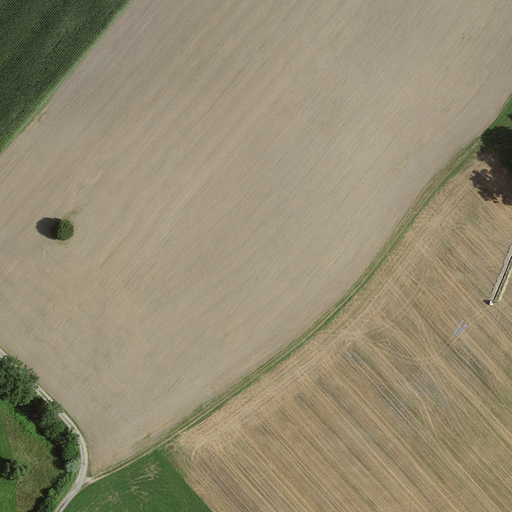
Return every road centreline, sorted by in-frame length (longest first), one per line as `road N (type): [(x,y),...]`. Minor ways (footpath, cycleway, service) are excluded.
road 1 (track): [(78,484),(163,440),(260,371),(330,311),(472,143),(511,121)]
road 2 (track): [(0,347),(82,444),(78,484),(58,511)]
